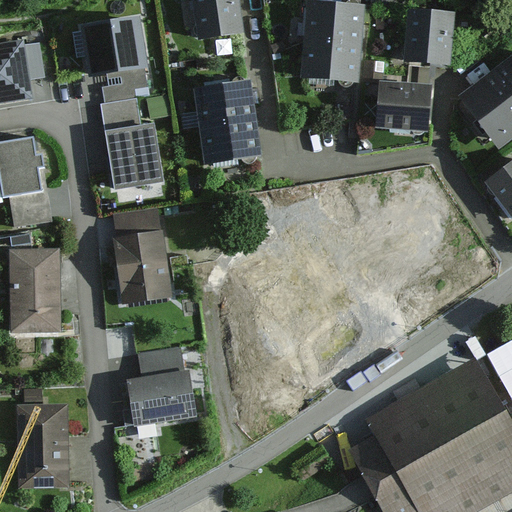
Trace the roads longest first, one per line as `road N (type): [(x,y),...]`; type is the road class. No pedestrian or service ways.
road 1 (residential): [(0,120),(33,115),(61,124),(73,145),(109,511)]
road 2 (residential): [(511,278),(264,451),(158,511)]
